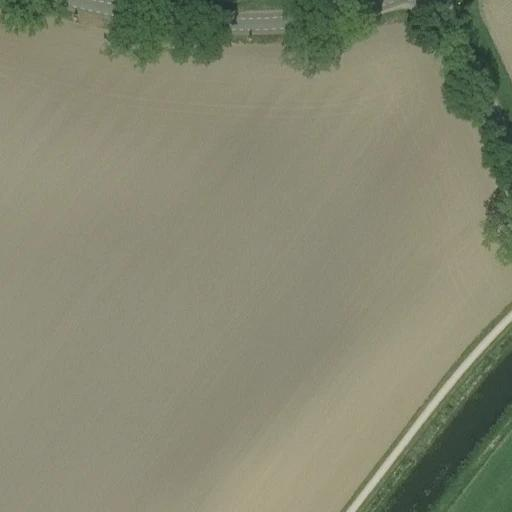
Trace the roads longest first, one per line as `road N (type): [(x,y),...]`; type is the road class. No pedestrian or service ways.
road 1 (tertiary): [(378,0),(253,26),(171,23),(72,0)]
road 2 (unclassified): [(511,161),(433,0)]
